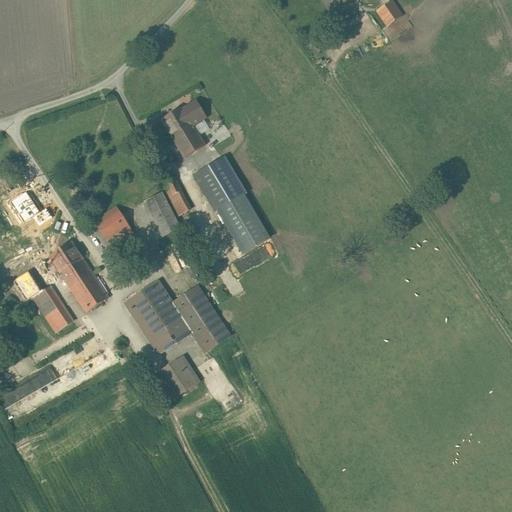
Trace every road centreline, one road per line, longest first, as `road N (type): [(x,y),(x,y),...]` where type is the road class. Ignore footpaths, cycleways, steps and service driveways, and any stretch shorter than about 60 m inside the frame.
road 1 (track): [(356,0),(359,30),(332,55),(329,71),(511,338)]
road 2 (track): [(113,288),(221,511)]
road 3 (unclassified): [(190,0),(115,78),(0,124)]
